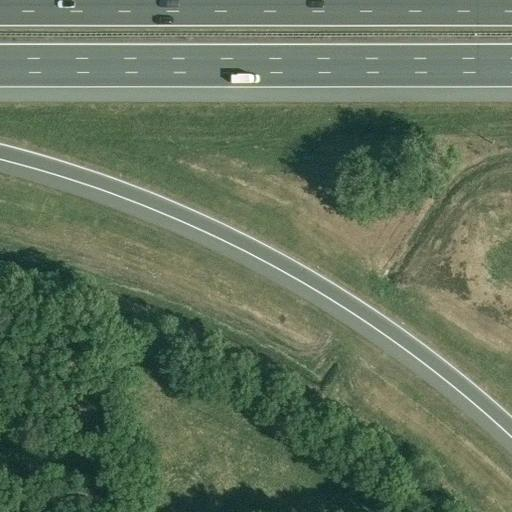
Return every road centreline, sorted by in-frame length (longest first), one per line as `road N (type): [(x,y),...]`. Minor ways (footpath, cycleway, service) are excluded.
road 1 (motorway): [(0,157),(141,201),(304,280),(386,331),(511,433)]
road 2 (motorway): [(0,65),(511,65)]
road 3 (motorway): [(511,5),(0,5)]
